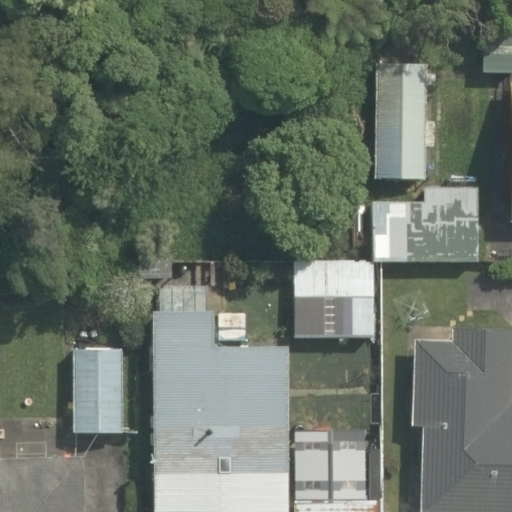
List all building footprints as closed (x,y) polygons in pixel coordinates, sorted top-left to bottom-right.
[(433,57),(367,51),(355,184),(421,190),(433,57)] [(493,199),(511,199),(511,77),(495,77),(493,199)] [(371,259),(290,260),(290,297),(330,296),(330,342),(372,341),(371,259)] [(291,511),(292,496),(294,337),(207,336),(207,302),(144,301),(141,507),(196,508),(195,511),(291,511)] [(506,321),(423,320),(420,511),(511,511),(511,394),(505,394),(506,321)] [(123,332),(75,330),(71,430),(118,433),(123,332)] [(86,511),(87,453),(0,451),(0,511),(86,511)] [(292,496),(291,511),(376,511),(377,497),(292,496)]
